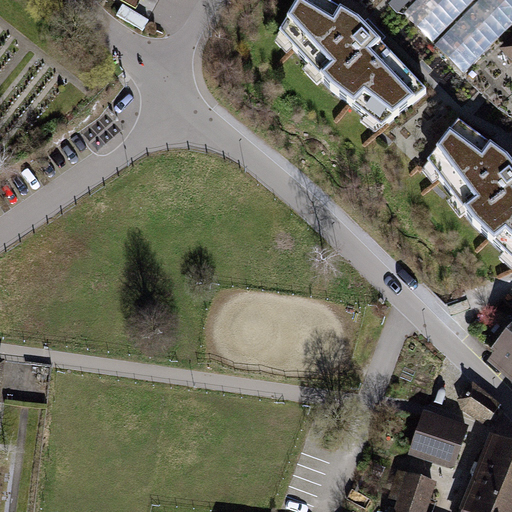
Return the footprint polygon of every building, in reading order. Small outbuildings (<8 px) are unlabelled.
[(151,0),(109,0),(142,18),(151,0)] [(357,29),(310,0),(295,0),(267,50),(324,105),(375,139),(422,98),(357,29)] [(422,0),(406,17),(433,45),(474,6),(480,0),(422,0)] [(462,75),(511,27),(511,0),(480,0),(474,6),(433,45),(462,75)] [(511,41),(501,52),(511,62),(511,41)] [(511,171),(507,164),(452,129),(421,174),(471,244),(511,277),(511,171)] [(488,355),(482,363),(511,384),(511,314),(484,349),(488,355)] [(500,408),(472,386),(460,400),(464,410),(485,427),(500,408)] [(427,418),(414,456),(452,469),(465,431),(427,418)] [(511,511),(511,450),(493,443),(465,511),(511,511)] [(431,511),(440,486),(403,473),(389,511),(431,511)]
